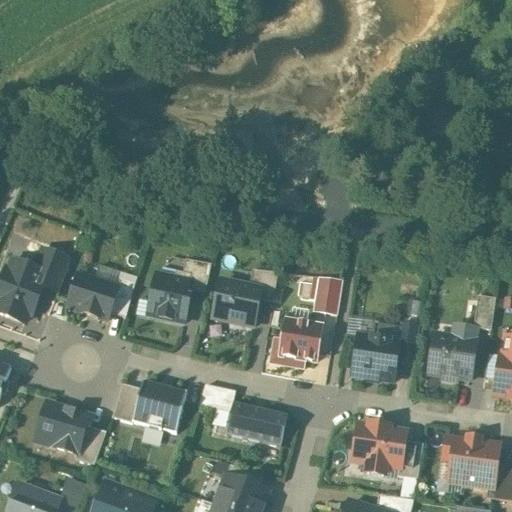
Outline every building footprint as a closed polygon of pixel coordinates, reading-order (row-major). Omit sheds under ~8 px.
[(445,62),(440,68),(446,73),(451,67),(445,62)] [(95,97),(70,107),(78,129),(83,127),(88,141),(97,137),(92,124),(104,119),(95,97)] [(399,110),(389,102),(383,109),(392,117),(399,110)] [(511,141),(497,137),(492,153),(511,159),(511,141)] [(70,264),(43,254),(36,273),(46,277),(42,288),(58,295),(70,264)] [(211,267),(186,262),(183,275),(175,274),(174,281),(189,284),(187,292),(205,296),(211,267)] [(36,273),(13,265),(10,274),(7,273),(0,290),(0,315),(24,325),(27,317),(30,318),(42,288),(46,277),(36,273)] [(278,276),(252,273),(249,290),(259,292),(257,301),(273,305),(278,276)] [(174,281),(157,277),(148,318),(184,326),(189,301),(185,301),(187,292),(189,284),(174,281)] [(116,290),(79,278),(68,311),(106,323),(109,316),(117,291),(116,290)] [(135,286),(119,281),(116,290),(117,291),(109,316),(126,321),(135,286)] [(249,290),(221,284),(213,321),(253,329),(257,312),(255,312),(257,301),(259,292),(249,290)] [(496,302),(478,299),(473,330),(491,333),(496,302)] [(321,330),(286,324),(280,359),(315,365),(321,330)] [(372,341),(358,339),(352,379),(393,385),(396,362),(401,330),(400,330),(374,326),(372,341)] [(419,329),(400,326),(400,330),(401,330),(396,362),(414,364),(419,329)] [(433,338),(428,376),(441,378),(441,381),(457,383),(458,380),(471,382),(477,345),(433,338)] [(511,360),(501,359),(495,397),(510,399),(509,402),(511,402),(511,360)] [(0,401),(1,398),(5,399),(10,386),(6,384),(11,371),(0,367),(0,401)] [(158,389),(144,385),(142,392),(133,424),(148,428),(147,430),(161,433),(161,432),(176,436),(186,396),(172,392),(172,391),(159,387),(158,389)] [(142,392),(122,387),(114,414),(112,421),(132,426),(133,424),(142,392)] [(235,395),(205,388),(199,409),(231,416),(233,406),(235,395)] [(287,419),(233,406),(231,416),(226,437),(280,450),(287,419)] [(79,425),(82,417),(47,407),(37,438),(55,444),(53,450),(76,457),(81,459),(90,428),(79,425)] [(90,428),(81,459),(76,457),(75,463),(94,469),(106,435),(90,428)] [(387,431),(370,428),(370,431),(359,429),(354,463),(385,467),(383,477),(397,479),(403,444),(405,436),(387,433),(387,431)] [(467,445),(447,442),(445,461),(452,462),(450,478),(464,480),(463,486),(488,490),(492,490),(496,466),(498,449),(479,447),(480,443),(468,441),(467,445)] [(423,447),(403,444),(397,479),(417,482),(423,447)] [(511,468),(496,466),(492,490),(488,490),(486,501),(511,504),(511,468)] [(264,478),(230,468),(226,480),(259,492),(264,478)] [(259,492),(226,480),(215,508),(225,511),(261,511),(267,495),(259,492)] [(86,488),(68,481),(63,495),(81,502),(86,488)] [(105,487),(95,511),(152,511),(155,506),(105,487)] [(56,511),(60,503),(27,491),(23,504),(13,501),(9,511),(56,511)] [(411,511),(414,503),(378,498),(375,511),(411,511)]
